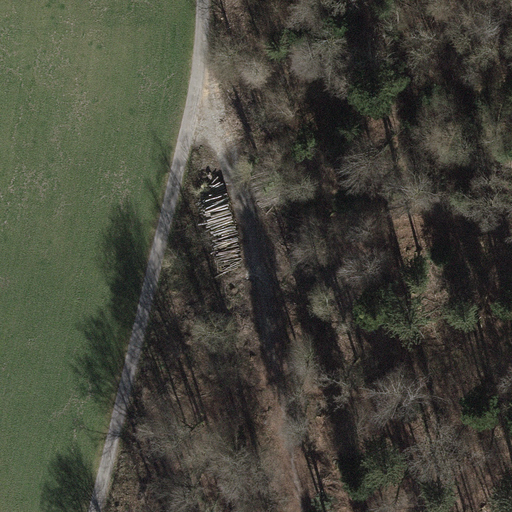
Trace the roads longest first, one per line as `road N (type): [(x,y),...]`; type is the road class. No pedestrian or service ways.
road 1 (track): [(95,511),(205,61),(205,0)]
road 2 (track): [(189,128),(206,131),(226,152),(261,288),(301,511)]
